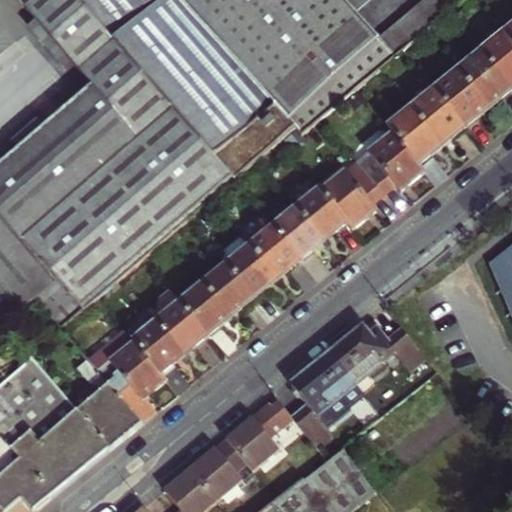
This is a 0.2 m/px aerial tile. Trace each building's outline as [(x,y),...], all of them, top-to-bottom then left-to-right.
[(0,381),(56,333),(97,298),(294,128),(182,6),(176,0),(14,0),(96,89),(0,170),(0,381)] [(188,0),(182,6),(294,128),(300,135),(385,63),(353,24),(378,4),(375,0),(188,0)] [(411,42),(447,11),(461,0),(413,0),(391,19),(411,42)] [(511,24),(503,32),(511,44),(511,24)] [(511,44),(503,32),(479,51),(510,90),(511,88),(511,44)] [(10,49),(0,56),(0,80),(22,65),(10,49)] [(479,51),(455,70),(487,109),(498,100),(510,90),(479,51)] [(455,70),(431,89),(463,128),(475,118),(487,109),(455,70)] [(463,128),(431,89),(410,107),(442,146),(453,137),(463,128)] [(442,146),(410,107),(387,125),(392,132),(419,164),(430,155),(442,146)] [(407,185),(424,171),(419,164),(392,132),(356,161),(383,194),(393,186),(399,192),(407,185)] [(356,161),(321,189),(348,223),(353,228),(368,216),(377,209),(372,202),(383,194),(356,161)] [(348,223),(321,189),(320,187),(295,208),(324,243),(336,232),(348,223)] [(324,243),(295,208),(271,228),(300,262),(311,253),(324,243)] [(300,262),(271,228),(249,246),(277,281),(290,271),(300,262)] [(226,265),(249,246),(241,237),(218,255),(226,265)] [(249,246),(226,265),(254,300),(266,290),(277,281),(249,246)] [(511,251),(491,269),(511,315),(511,251)] [(254,300),(226,265),(202,284),(231,320),(241,311),(254,300)] [(231,320),(202,284),(179,303),(208,338),(220,328),(231,320)] [(208,338),(179,303),(155,323),(184,358),(197,347),(208,338)] [(184,358),(155,323),(134,341),(136,344),(162,376),(174,366),(184,358)] [(425,358),(401,330),(385,343),(376,331),(368,337),(362,330),(347,342),(330,355),(355,386),(395,354),(409,371),(425,358)] [(96,376),(56,333),(0,381),(0,511),(9,511),(18,505),(24,511),(36,511),(67,487),(97,463),(142,427),(96,376)] [(136,344),(96,376),(142,427),(159,413),(148,399),(154,393),(168,382),(162,376),(136,344)] [(308,373),(291,387),(308,408),(293,420),(296,423),(315,447),(330,434),(324,428),(348,408),(346,405),(361,393),(355,386),(330,355),(308,373)] [(273,402),(250,420),(270,445),(296,423),(293,420),(278,402),(275,404),(273,402)] [(270,445),(250,420),(244,426),(223,442),(224,443),(245,469),(251,477),(279,455),(270,445)] [(189,474),(216,507),(241,487),(234,478),(245,469),(224,443),(206,459),(189,474)] [(358,511),(378,496),(342,453),(275,508),(278,511),(358,511)] [(209,511),(216,507),(189,474),(173,488),(163,496),(176,511),(209,511)]
